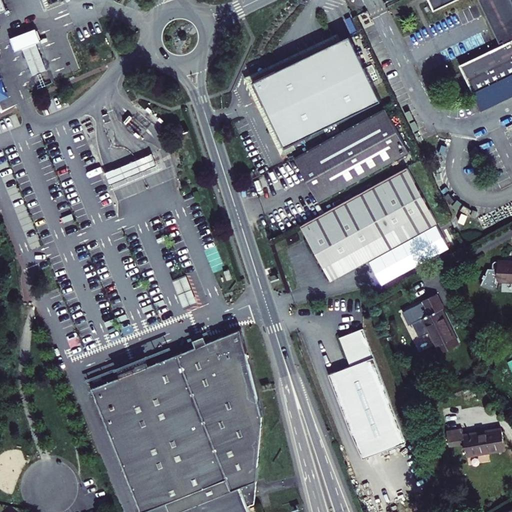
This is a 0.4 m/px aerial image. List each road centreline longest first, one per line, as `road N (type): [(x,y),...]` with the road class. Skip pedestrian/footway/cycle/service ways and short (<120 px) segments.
road 1 (residential): [(74,373),(264,299)]
road 2 (secondary): [(338,511),(279,346)]
road 3 (secondary): [(264,299),(212,137)]
road 4 (secondary): [(279,346),(309,470)]
